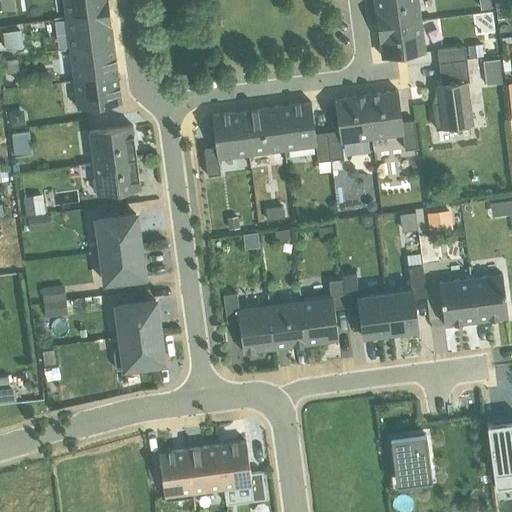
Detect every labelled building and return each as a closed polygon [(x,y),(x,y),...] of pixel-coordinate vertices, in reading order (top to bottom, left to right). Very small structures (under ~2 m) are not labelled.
[(13,0),(0,0),(1,13),(15,12),(13,0)] [(107,0),(63,0),(65,18),(110,12),(107,0)] [(418,0),(375,0),(378,27),(422,21),(418,0)] [(491,0),(479,0),(481,9),(493,8),(491,0)] [(511,14),(510,0),(495,0),(497,19),(511,16),(511,14)] [(110,12),(65,18),(69,49),(113,44),(110,12)] [(422,21),(378,27),(384,58),(406,55),(426,53),(422,21)] [(21,31),(4,32),(5,49),(23,47),(21,31)] [(73,81),(118,75),(114,43),(69,49),(73,81)] [(465,47),(438,50),(439,63),(466,60),(465,47)] [(440,102),(433,103),(436,130),(474,125),(468,82),(470,81),(468,59),(439,63),(442,85),(437,86),(440,102)] [(18,60),(6,61),(7,74),(19,73),(18,60)] [(500,60),(484,62),(487,86),(503,84),(500,60)] [(118,75),(73,81),(77,109),(122,103),(118,75)] [(367,95),(373,139),(403,135),(405,150),(418,148),(414,120),(403,122),(398,91),(367,95)] [(328,132),(331,159),(344,158),(343,143),(373,139),(367,95),(335,99),(339,131),(328,132)] [(280,106),(286,151),(318,146),(319,160),(331,159),(328,132),(315,133),(311,102),(280,106)] [(244,111),(250,155),(286,151),(280,106),(244,111)] [(23,110),(10,112),(11,127),(25,125),(23,110)] [(250,155),(244,111),(212,115),(216,147),(204,149),(208,176),(221,175),(219,159),(250,155)] [(93,164),(137,158),(133,126),(89,132),(93,164)] [(29,131),(12,133),(14,156),(32,154),(29,131)] [(137,158),(93,164),(97,195),(141,189),(137,158)] [(42,195),(24,197),(27,216),(47,213),(46,202),(44,203),(42,195)] [(511,201),(490,204),(492,216),(511,213),(511,201)] [(284,206),(266,208),(268,222),(285,219),(284,206)] [(451,211),(428,214),(430,232),(453,229),(451,211)] [(416,212),(400,214),(403,231),(418,229),(416,212)] [(51,214),(28,217),(30,231),(53,227),(51,214)] [(99,252),(141,246),(136,214),(95,220),(99,252)] [(7,228),(0,228),(0,242),(8,242),(7,228)] [(258,233),(243,234),(245,249),(259,247),(258,233)] [(141,246),(99,252),(103,283),(145,278),(141,246)] [(385,292),(391,334),(419,330),(414,298),(427,296),(420,254),(407,256),(412,289),(385,292)] [(343,279),(347,307),(358,306),(363,338),(391,334),(385,292),(359,296),(357,274),(342,275),(343,279)] [(471,278),(477,323),(509,318),(503,274),(471,278)] [(477,323),(471,278),(439,282),(445,327),(477,323)] [(301,300),(307,345),(339,341),(335,308),(347,307),(343,279),(329,281),(331,296),(301,300)] [(318,281),(294,285),(295,296),(319,292),(318,281)] [(44,303),(67,300),(65,285),(42,288),(44,303)] [(275,349),(269,305),(238,309),(237,293),(224,295),(227,323),(239,321),(243,353),(275,349)] [(67,300),(44,303),(46,317),(69,314),(67,300)] [(118,338),(160,332),(156,300),(114,306),(118,338)] [(269,305),(275,349),(307,345),(301,300),(269,305)] [(160,332),(118,338),(120,349),(114,350),(117,370),(164,364),(160,332)] [(34,361),(46,362),(46,347),(34,347),(34,361)] [(36,363),(35,375),(50,376),(51,364),(36,363)] [(14,389),(0,390),(0,403),(16,402),(14,389)] [(485,487),(511,485),(511,422),(480,424),(485,487)] [(427,435),(391,439),(396,476),(397,487),(433,483),(432,471),(427,435)] [(219,445),(225,490),(251,486),(253,501),(267,500),(263,472),(251,473),(247,442),(219,445)] [(187,450),(193,494),(225,490),(219,445),(187,450)] [(193,494),(187,450),(159,453),(166,501),(194,498),(193,494)] [(251,486),(225,490),(227,505),(253,501),(251,486)]
